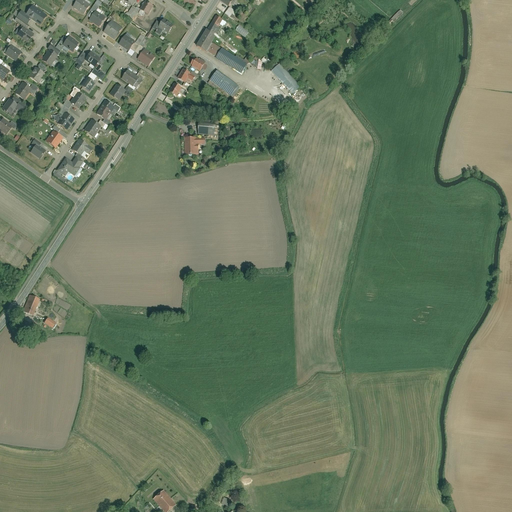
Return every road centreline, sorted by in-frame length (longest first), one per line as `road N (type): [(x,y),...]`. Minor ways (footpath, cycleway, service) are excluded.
road 1 (residential): [(44,178),(118,59),(59,19),(0,100)]
road 2 (tertiary): [(0,324),(81,204)]
road 3 (tertiary): [(197,26),(130,131)]
